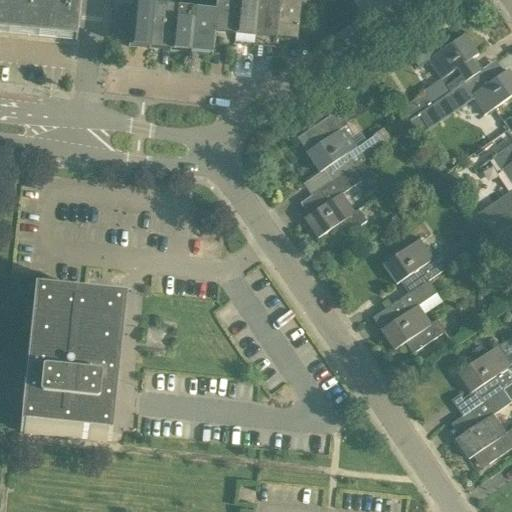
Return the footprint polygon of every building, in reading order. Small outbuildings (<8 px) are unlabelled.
[(0,0),(0,33),(76,41),(80,0),(0,0)] [(215,0),(214,11),(212,34),(214,34),(226,35),(225,43),(233,44),(237,0),(215,0)] [(237,0),(233,44),(242,45),(242,37),(254,38),(258,0),(237,0)] [(258,0),(254,38),(275,40),(279,0),(258,0)] [(279,0),(275,40),(297,42),(300,0),(279,0)] [(132,3),(131,7),(129,35),(128,48),(149,50),(153,5),(132,3)] [(174,7),(153,5),(149,50),(170,52),(174,7)] [(129,35),(131,7),(120,6),(117,34),(129,35)] [(195,9),(174,7),(170,52),(190,54),(195,9)] [(214,11),(195,9),(190,54),(212,56),(214,34),(212,34),(214,11)] [(477,56),(464,36),(450,46),(441,33),(408,55),(418,69),(428,62),(440,80),(421,93),(431,106),(444,97),(479,72),(472,60),(477,56)] [(483,69),(479,72),(444,97),(452,110),(471,97),(484,116),(511,97),(511,77),(507,71),(492,81),(483,69)] [(331,183),(361,164),(383,149),(374,135),(355,148),(332,115),(296,140),(320,174),(323,171),(331,183)] [(511,138),(511,136),(509,133),(490,147),(494,152),(511,138)] [(507,214),(511,210),(511,144),(491,159),(500,173),(503,171),(511,184),(511,190),(469,221),(478,234),(507,214)] [(361,164),(331,183),(314,194),(323,206),(304,219),(318,240),(337,227),(344,238),(366,223),(359,211),(354,214),(341,196),(369,176),(361,164)] [(443,180),(452,192),(461,185),(452,174),(443,180)] [(444,186),(439,179),(437,177),(433,180),(434,187),(437,191),(444,186)] [(400,241),(406,249),(417,242),(412,233),(400,241)] [(471,235),(453,248),(460,258),(478,245),(471,235)] [(419,287),(428,282),(460,260),(451,247),(431,260),(418,241),(417,242),(406,249),(382,266),(396,286),(412,275),(419,287)] [(428,282),(419,287),(387,309),(395,321),(380,331),(394,352),(405,344),(412,355),(445,333),(436,321),(430,325),(417,307),(436,295),(428,282)] [(106,442),(118,333),(121,306),(38,297),(23,434),(106,442)] [(480,347),(467,356),(473,364),(485,355),(480,347)] [(502,391),(511,384),(511,364),(506,369),(493,350),(485,355),(473,364),(457,375),(470,395),(486,384),(494,396),(502,390),(502,391)] [(502,390),(494,396),(462,418),(470,430),(455,440),(468,460),(480,453),(489,465),(511,448),(511,429),(511,430),(504,435),(492,417),(511,403),(510,402),(511,401),(511,384),(502,391),(502,390)]
